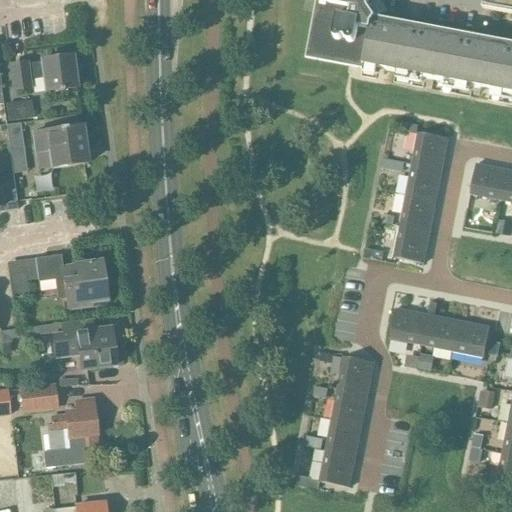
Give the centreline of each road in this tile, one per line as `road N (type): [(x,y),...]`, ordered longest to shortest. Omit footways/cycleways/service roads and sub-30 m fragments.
road 1 (tertiary): [(224,511),(166,195)]
road 2 (tertiary): [(166,195),(168,314),(193,511)]
road 3 (residential): [(371,490),(385,371),(369,336),(376,287),(393,276),(436,285)]
road 4 (tertiary): [(166,195),(158,0)]
road 5 (residential): [(511,159),(462,155),(436,285)]
